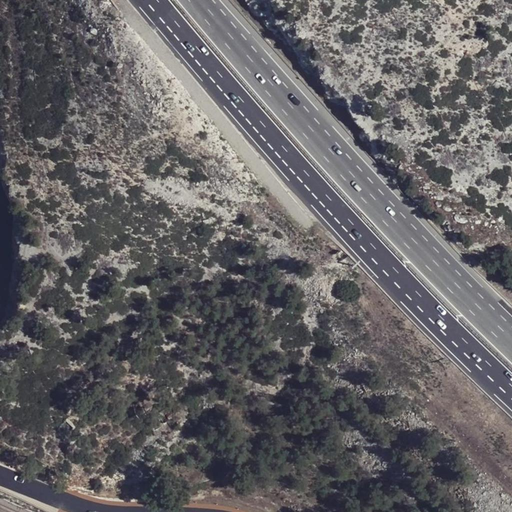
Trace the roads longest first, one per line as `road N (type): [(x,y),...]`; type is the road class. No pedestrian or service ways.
road 1 (motorway): [(154,0),(364,244),(511,393)]
road 2 (motorway): [(510,343),(197,0)]
road 3 (primary): [(163,511),(70,495),(0,470)]
road 4 (unknown): [(511,494),(402,380)]
